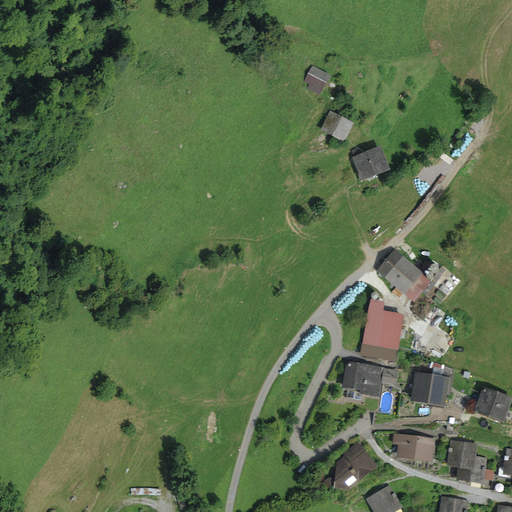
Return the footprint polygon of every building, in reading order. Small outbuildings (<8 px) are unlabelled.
[(310,84),(308,88),(318,95),(329,77),(312,68),(305,81),(310,84)] [(333,113),(323,129),(343,140),(352,125),(333,113)] [(359,168),(364,179),(387,170),(378,149),(362,155),(360,149),(352,152),(357,163),(354,165),(356,169),(359,168)] [(360,181),(364,179),(359,168),(356,169),(360,181)] [(415,301),(430,282),(427,280),(418,272),(395,253),(380,271),(415,301)] [(429,273),(432,273),(430,270),(431,267),(426,263),(418,272),(427,280),(426,277),(426,275),(429,273)] [(438,272),(439,269),(437,266),(434,265),(431,267),(430,270),(432,273),(435,274),(438,272)] [(374,301),(373,300),(370,312),(364,343),(397,349),(403,318),(383,314),(385,303),(376,301),(375,301),(374,301)] [(362,352),(396,358),(397,349),(364,343),(362,352)] [(371,395),(371,392),(378,393),(380,380),(383,381),(395,383),(396,372),(348,364),(345,388),(348,388),(346,398),(361,401),(362,394),(371,395)] [(429,403),(430,399),(444,401),(447,380),(417,376),(413,400),(429,403)] [(370,396),(381,398),(383,381),(380,380),(378,393),(371,392),(371,395),(370,396)] [(477,409),(503,419),(511,400),(484,390),(477,409)] [(503,419),(477,409),(476,413),(502,423),(503,419)] [(402,438),(400,455),(430,459),(431,453),(432,446),(432,442),(402,438)] [(461,467),(472,469),(473,459),(475,446),(453,443),(452,449),(449,449),(449,452),(451,453),(450,466),(461,467)] [(345,454),(347,456),(358,447),(356,444),(345,454)] [(336,487),(346,481),(357,481),(375,467),(358,447),(347,456),(339,463),(336,487)] [(484,468),(485,460),(473,459),(472,469),(461,467),(459,479),(481,483),(480,489),(491,490),(493,479),(482,478),(483,472),(486,472),(486,469),(484,468)] [(511,474),(506,474),(506,468),(499,467),(498,478),(511,480),(511,474)] [(482,478),(493,479),(494,471),(486,469),(486,472),(483,472),(482,478)] [(336,487),(347,489),(357,481),(346,481),(336,487)] [(495,483),(494,492),(506,494),(508,485),(495,483)] [(369,500),(376,511),(393,511),(400,508),(394,498),(397,497),(395,494),(393,496),(389,489),(369,500)] [(467,511),(465,511),(466,503),(444,500),(441,511),(467,511)]
